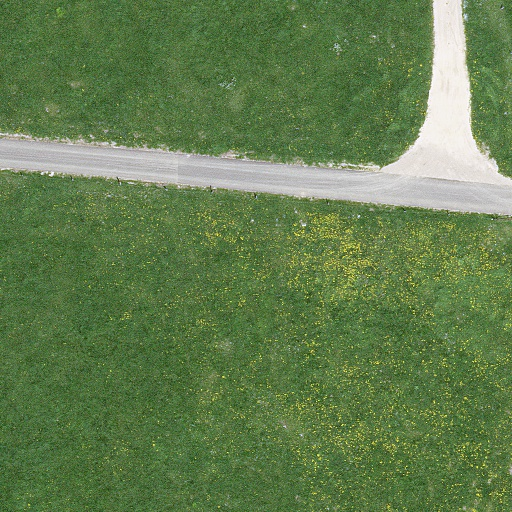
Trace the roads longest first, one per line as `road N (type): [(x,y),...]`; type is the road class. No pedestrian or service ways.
road 1 (track): [(511,205),(0,159)]
road 2 (track): [(443,0),(458,99),(451,201)]
